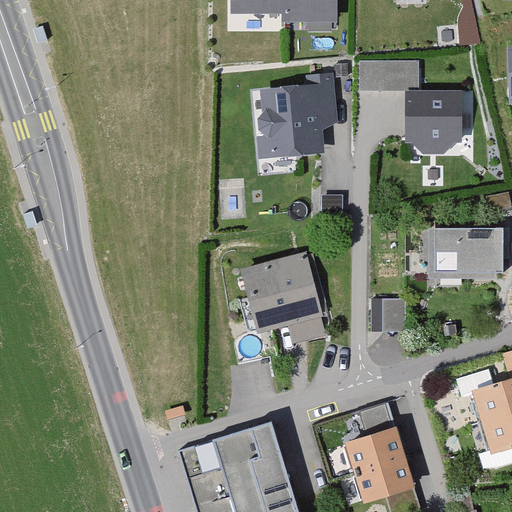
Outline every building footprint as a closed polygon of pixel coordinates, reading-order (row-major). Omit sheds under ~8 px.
[(231,0),(232,15),(283,15),(282,0),(231,0)] [(282,0),(283,15),(283,24),(337,24),(336,0),(282,0)] [(44,29),(37,31),(34,32),(38,44),(48,41),(44,29)] [(418,63),(360,62),(360,90),(418,91),(418,63)] [(259,92),(266,158),(321,152),(318,125),(334,123),(329,77),(312,79),(313,86),(259,92)] [(460,93),(407,95),(407,141),(415,141),(425,151),(442,152),(453,143),(461,143),(460,93)] [(508,192),(486,197),(489,212),(511,207),(508,192)] [(343,196),(322,195),(321,213),(342,214),(343,196)] [(502,231),(434,231),(435,275),(503,275),(502,231)] [(243,273),(259,333),(289,325),(294,342),(325,334),(305,257),(243,273)] [(405,300),(371,300),(371,333),(405,333),(405,300)] [(511,448),(511,353),(505,356),(511,376),(511,383),(475,396),(494,454),(511,448)] [(182,408),(167,413),(169,421),(185,416),(182,408)] [(369,441),(349,447),(366,502),(387,496),(391,511),(417,511),(418,511),(386,408),(361,415),(369,441)] [(179,451),(196,511),(298,511),(273,424),(179,451)] [(470,492),(455,495),(458,511),(477,511),(474,511),(470,492)]
